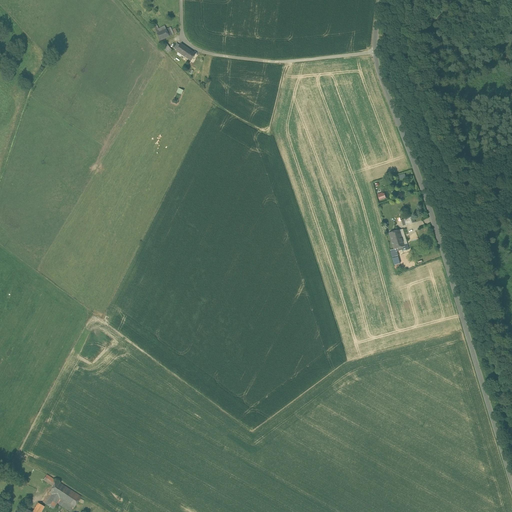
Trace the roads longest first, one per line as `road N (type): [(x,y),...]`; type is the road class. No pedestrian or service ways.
road 1 (tertiary): [(511,481),(374,51)]
road 2 (residential): [(182,0),(185,40),(213,54),(287,61),(374,51)]
road 3 (track): [(287,61),(270,128),(196,122)]
